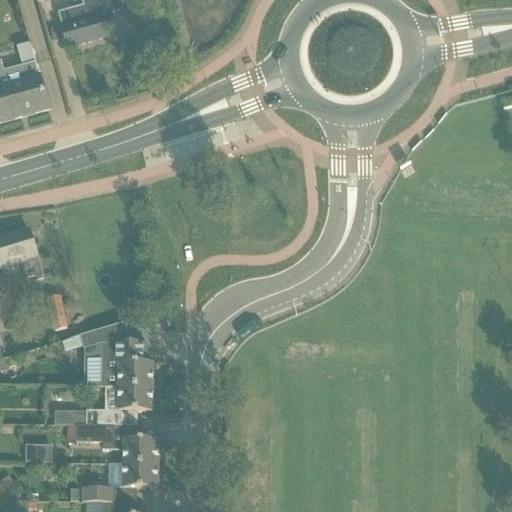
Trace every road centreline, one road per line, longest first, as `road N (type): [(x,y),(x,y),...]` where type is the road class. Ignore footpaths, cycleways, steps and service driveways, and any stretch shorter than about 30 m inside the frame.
road 1 (unclassified): [(197,511),(199,351),(209,331),(332,256),(346,236),(349,206)]
road 2 (primary): [(0,180),(186,120)]
road 3 (primary): [(186,120),(226,119),(302,93)]
